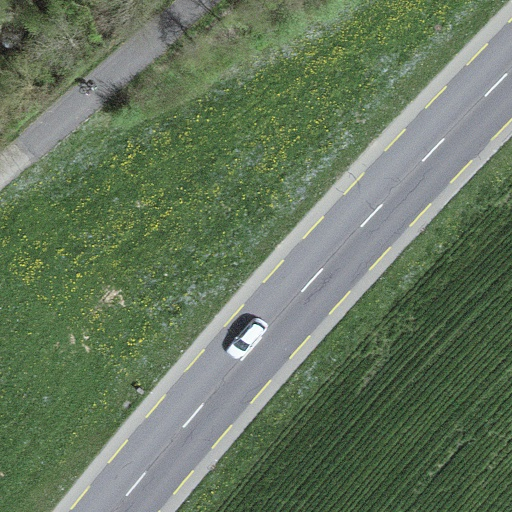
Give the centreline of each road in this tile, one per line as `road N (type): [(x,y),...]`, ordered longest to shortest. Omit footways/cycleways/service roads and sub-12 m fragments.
road 1 (primary): [(116,511),(173,437),(511,70)]
road 2 (track): [(0,171),(203,0)]
